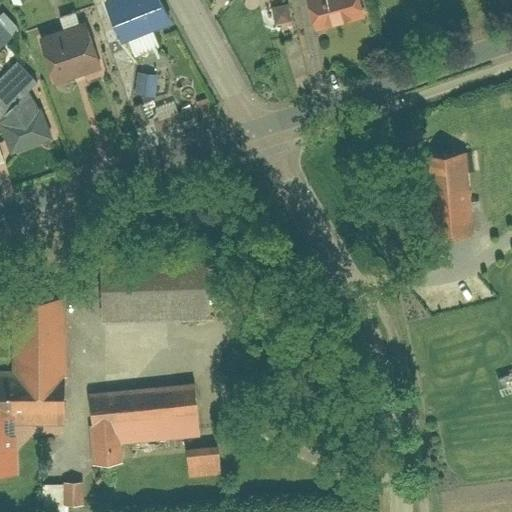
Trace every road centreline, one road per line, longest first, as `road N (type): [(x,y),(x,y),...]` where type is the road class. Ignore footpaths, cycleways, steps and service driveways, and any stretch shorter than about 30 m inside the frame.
road 1 (residential): [(262,126),(342,238),(385,342),(403,511)]
road 2 (residential): [(262,126),(0,215)]
road 3 (residential): [(511,44),(262,126)]
road 4 (residential): [(189,0),(262,126)]
